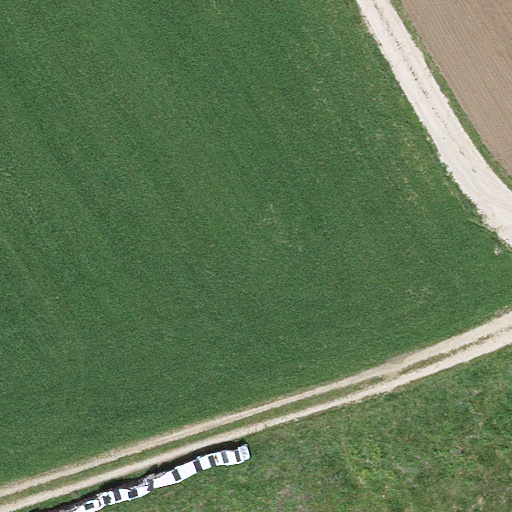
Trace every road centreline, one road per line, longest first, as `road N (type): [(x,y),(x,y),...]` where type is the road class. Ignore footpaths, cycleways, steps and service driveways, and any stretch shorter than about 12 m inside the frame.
road 1 (track): [(0,505),(143,462),(511,324)]
road 2 (track): [(511,217),(465,170),(365,0)]
